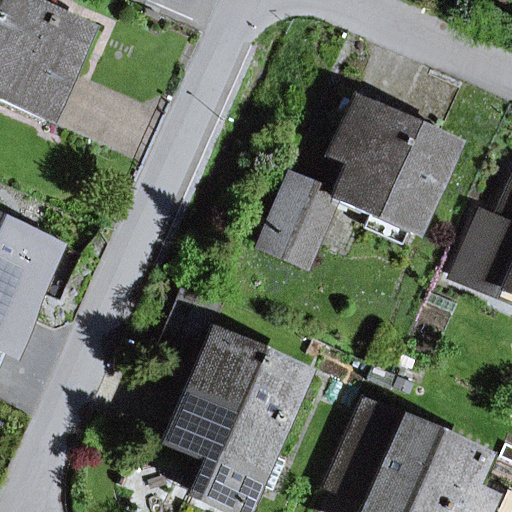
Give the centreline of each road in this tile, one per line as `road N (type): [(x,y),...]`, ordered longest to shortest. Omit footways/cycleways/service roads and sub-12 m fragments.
road 1 (residential): [(28,511),(248,0)]
road 2 (residential): [(511,79),(329,0)]
